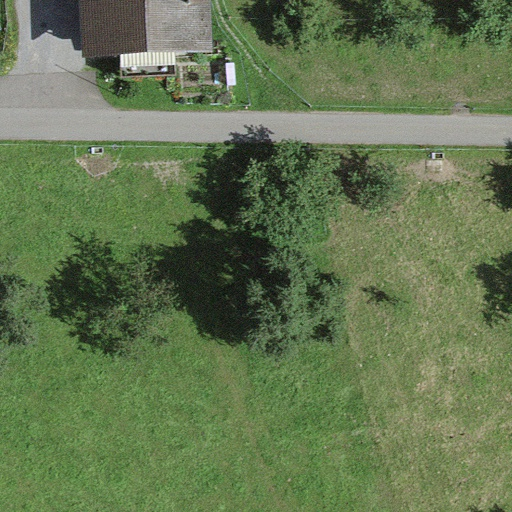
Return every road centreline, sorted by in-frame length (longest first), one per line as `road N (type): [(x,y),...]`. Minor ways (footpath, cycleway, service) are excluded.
road 1 (residential): [(0,124),(511,129)]
road 2 (track): [(33,124),(30,0)]
